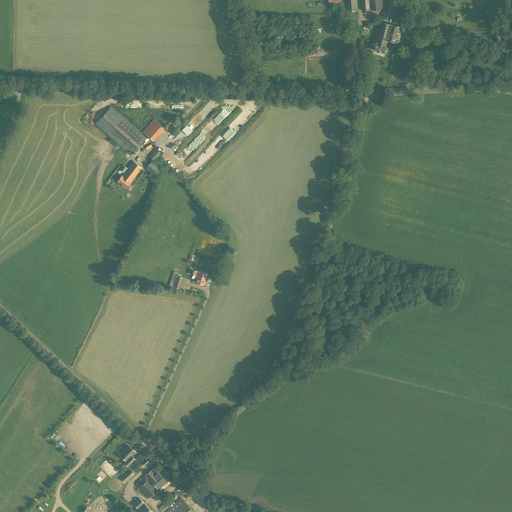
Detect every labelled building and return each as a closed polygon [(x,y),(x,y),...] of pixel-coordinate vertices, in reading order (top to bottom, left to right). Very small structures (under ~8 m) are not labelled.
[(345,0),(346,12),(358,11),(356,0),(345,0)] [(382,0),(361,0),(362,10),(383,9),(382,0)] [(387,47),(387,44),(388,40),(393,25),(379,21),(375,37),(377,37),(375,44),(374,43),(374,44),(371,43),(370,48),(373,49),(386,53),(387,47)] [(405,28),(393,25),(388,40),(387,44),(398,47),(402,31),(404,32),(405,28)] [(131,156),(147,138),(111,106),(95,124),(131,156)] [(143,132),(148,136),(152,140),(164,127),(154,119),(143,132)] [(154,160),(161,153),(156,148),(149,156),(154,160)] [(152,160),(145,168),(153,175),(160,167),(152,160)] [(131,182),(142,168),(132,161),(127,168),(123,165),(120,169),(123,172),(121,174),(121,175),(116,181),(126,188),(131,182)] [(207,275),(197,271),(190,269),(189,274),(196,276),(194,282),(204,285),(207,275)] [(181,283),(182,278),(177,276),(174,287),(179,288),(181,283)] [(135,451),(128,445),(126,447),(125,447),(121,451),(122,452),(120,454),(126,460),(124,462),(128,466),(131,462),(127,459),(135,451)] [(157,488),(168,479),(162,472),(165,469),(162,467),(160,469),(156,465),(145,475),(146,475),(149,479),(157,488)] [(125,483),(134,474),(129,468),(119,477),(125,483)] [(149,498),(158,490),(144,475),(135,484),(149,498)] [(194,511),(181,497),(163,511),(194,511)] [(152,511),(139,498),(133,503),(137,508),(133,511),(152,511)] [(162,511),(169,507),(165,502),(159,508),(162,511)]
